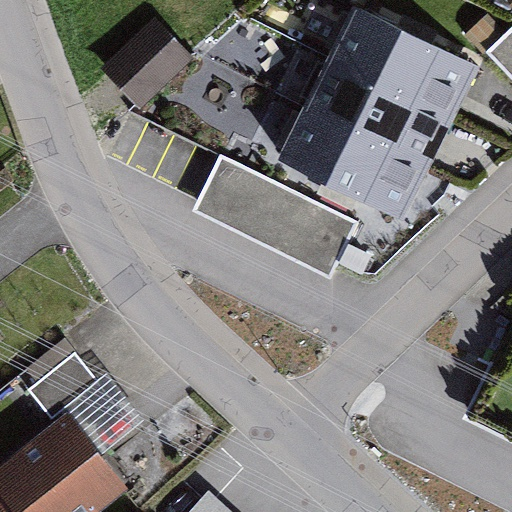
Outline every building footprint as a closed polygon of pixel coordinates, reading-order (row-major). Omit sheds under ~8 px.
[(352,0),(328,52),(460,114),(484,62),(352,0)] [(201,59),(162,18),(110,66),(149,107),(201,59)] [(511,69),(511,23),(489,45),(511,69)] [(435,166),(460,114),(328,52),(303,104),(435,166)] [(435,166),(303,104),(279,156),(411,218),(435,166)] [(224,150),(196,206),(330,273),(358,217),(224,150)] [(46,376),(111,450),(145,420),(79,346),(46,376)] [(0,511),(102,511),(130,490),(71,413),(0,468),(0,511)] [(232,511),(212,493),(194,511),(232,511)]
